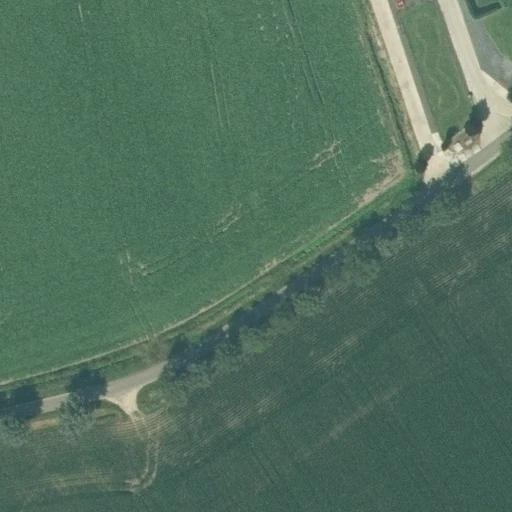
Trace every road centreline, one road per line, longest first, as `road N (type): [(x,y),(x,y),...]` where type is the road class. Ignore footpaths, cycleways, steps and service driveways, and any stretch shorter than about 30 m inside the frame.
road 1 (unclassified): [(511,132),(168,367),(0,415)]
road 2 (track): [(197,511),(123,385)]
